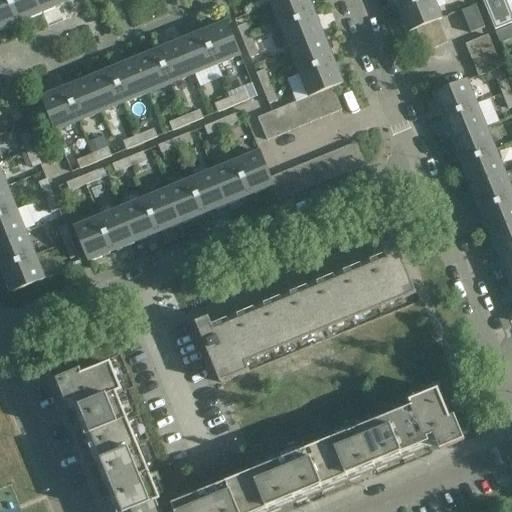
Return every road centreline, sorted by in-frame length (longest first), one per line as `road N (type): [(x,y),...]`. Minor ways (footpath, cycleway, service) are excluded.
road 1 (residential): [(419,158),(0,329)]
road 2 (residential): [(511,389),(419,158)]
road 3 (residential): [(419,158),(352,0)]
road 4 (residential): [(511,447),(356,511)]
road 5 (residential): [(62,511),(0,365)]
